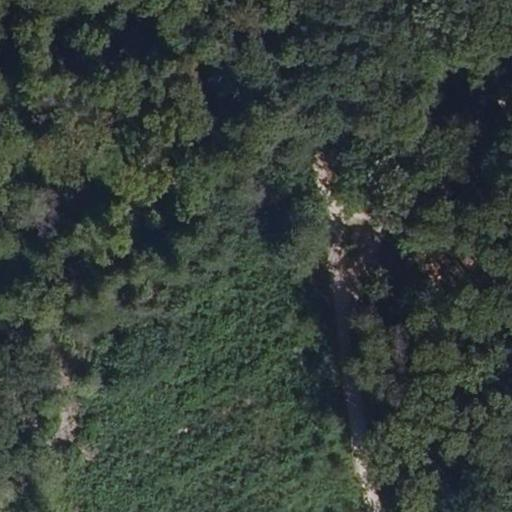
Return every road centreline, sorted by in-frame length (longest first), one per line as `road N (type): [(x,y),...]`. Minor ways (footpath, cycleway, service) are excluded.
road 1 (track): [(373,511),(354,448),(345,329),(259,223),(233,135),(162,0)]
road 2 (track): [(295,0),(299,74),(345,329)]
road 3 (track): [(325,0),(511,123)]
